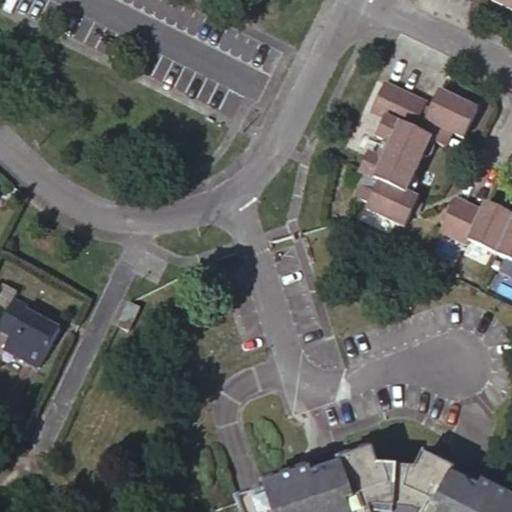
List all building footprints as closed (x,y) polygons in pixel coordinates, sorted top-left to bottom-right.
[(511,0),(484,0),(511,13),(511,0)] [(425,106),(383,86),(370,114),(384,121),(375,139),(391,146),(383,164),(367,156),(358,175),(364,178),(356,196),(358,202),(367,206),(365,212),(403,230),(416,201),(404,196),(429,142),(443,149),(450,134),(462,140),(476,112),(438,94),(424,122),(418,119),(425,106)] [(511,217),(485,204),(480,214),(453,201),(438,233),(466,247),(468,243),(511,264),(511,217)] [(44,321),(13,304),(0,329),(0,336),(11,342),(6,352),(42,370),(59,333),(43,324),(44,321)] [(127,332),(137,308),(126,304),(116,326),(127,332)] [(511,511),(511,501),(483,487),(486,480),(467,471),(463,478),(423,459),(415,474),(377,471),(371,455),(340,464),(327,468),(325,463),(314,467),(315,471),(308,474),(263,489),(265,496),(237,504),(239,511),(511,511)]
